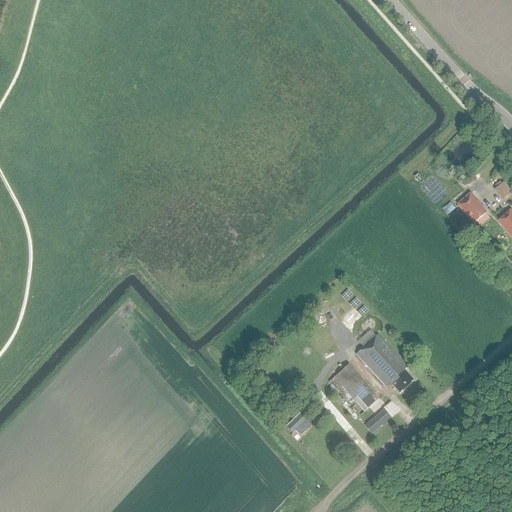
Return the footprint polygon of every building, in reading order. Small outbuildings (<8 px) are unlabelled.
[(503,198),(511,190),(504,181),(495,189),(503,198)] [(485,213),(487,211),(470,194),(457,205),(474,223),(475,222),(480,227),(489,218),(485,213)] [(511,237),(511,211),(510,209),(497,220),(511,237)] [(457,210),(453,214),(457,219),(461,215),(457,210)] [(392,387),(400,396),(414,383),(405,373),(409,369),(378,336),(357,356),(385,387),(392,387)] [(349,365),(329,382),(350,406),(355,401),(364,412),(379,399),(349,365)] [(292,432),(293,433),(311,416),(310,414),(306,410),(305,409),(287,427),(288,428),(292,432)] [(368,422),(364,426),(371,435),(376,431),(391,418),(383,409),(368,422)]
